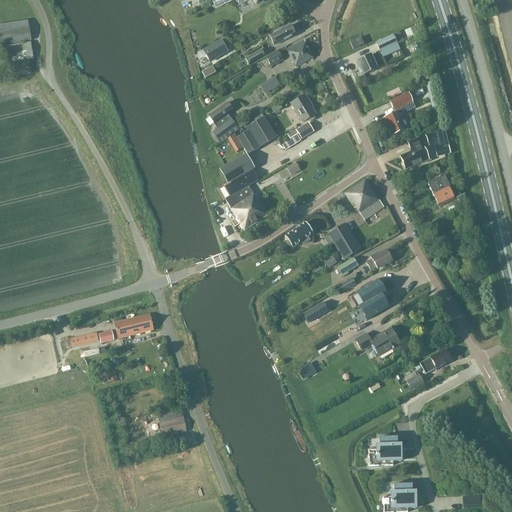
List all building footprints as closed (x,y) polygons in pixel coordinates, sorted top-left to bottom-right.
[(27,22),(0,26),(0,46),(31,42),(27,22)] [(274,45),(294,35),(289,26),(269,36),(274,45)] [(392,35),(374,43),(379,53),(397,44),(393,35),(392,35)] [(352,49),(362,44),(359,38),(349,42),(352,49)] [(294,68),(312,59),(303,41),(286,50),(285,47),(277,51),(279,56),(286,52),(294,68)] [(33,60),(30,43),(3,47),(7,77),(30,74),(28,61),(33,60)] [(222,43),(204,54),(209,63),(227,52),(222,43)] [(248,66),(265,57),(260,50),(244,59),(248,66)] [(277,51),(265,57),(270,68),(282,61),(279,56),(277,51)] [(370,56),(356,62),(362,75),(385,65),(382,58),(381,59),(378,53),(377,54),(370,57),(370,56)] [(275,77),(270,80),(276,88),(280,85),(275,77)] [(431,82),(425,84),(432,109),(438,107),(431,82)] [(408,93),(389,101),(393,111),(412,103),(408,93)] [(301,123),(314,115),(308,105),(309,104),(303,96),(290,104),(301,123)] [(217,141),(236,129),(227,117),(233,113),(227,104),(208,117),(216,129),(212,133),(217,141)] [(396,112),(383,118),(387,128),(386,129),(390,137),(391,136),(391,137),(394,139),(399,136),(399,133),(410,127),(405,116),(399,118),(396,112)] [(258,149),(276,139),(263,117),(245,127),(247,131),(258,149)] [(238,130),(245,125),(242,121),(235,126),(238,130)] [(289,139),(297,134),(301,140),(313,132),(308,124),(296,132),(295,130),(287,135),(289,139)] [(247,156),(258,149),(247,131),(236,138),(247,156)] [(426,153),(424,150),(423,148),(428,146),(424,136),(407,143),(411,151),(410,153),(400,157),(405,169),(420,163),(421,165),(430,161),(427,153),(426,153)] [(281,147),(284,152),(300,142),(296,137),(281,147)] [(448,146),(434,149),(436,157),(450,154),(448,146)] [(227,183),(251,168),(245,157),(220,171),(227,183)] [(295,163),(286,168),(290,176),(299,171),(295,163)] [(428,179),(439,174),(436,167),(425,172),(428,179)] [(252,173),(224,188),(229,197),(257,181),(252,173)] [(450,188),(445,178),(443,176),(430,183),(435,194),(432,195),(438,207),(453,199),(448,189),(450,188)] [(363,220),(382,207),(364,180),(343,194),(353,209),(354,209),(357,213),(358,212),(363,220)] [(250,217),(254,223),(265,216),(251,194),(247,188),(235,196),(238,201),(241,200),(243,203),(242,203),(245,207),(246,207),(251,214),(250,214),(251,216),(250,217)] [(242,231),(254,223),(250,217),(251,216),(250,214),(251,214),(246,207),(245,207),(242,203),(243,203),(241,200),(238,201),(235,196),(225,202),(229,208),(228,208),(242,231)] [(284,236),(287,241),(287,243),(289,246),(291,246),(292,249),(301,243),(302,245),(309,241),(308,238),(312,235),(304,223),(284,236)] [(423,227),(426,233),(433,229),(431,223),(423,227)] [(342,260),(359,250),(343,224),(326,234),(342,260)] [(375,269),(390,261),(384,251),(377,255),(376,253),(369,258),(370,259),(364,262),(369,270),(374,267),(375,269)] [(328,270),(336,264),(331,257),(323,262),(328,270)] [(345,271),(356,266),(352,260),(341,266),(342,266),(337,269),(341,277),(347,274),(345,271)] [(354,286),(350,279),(340,285),(339,285),(334,288),(338,295),(343,292),(354,286)] [(377,280),(355,293),(357,293),(364,305),(379,296),(380,296),(384,293),(377,281),(378,280),(377,280)] [(364,305),(359,307),(366,320),(365,320),(366,321),(388,308),(388,307),(387,308),(380,296),(379,296),(364,305)] [(323,302),(302,315),(307,323),(328,311),(323,302)] [(153,330),(149,315),(115,322),(118,338),(153,330)] [(393,352),(400,348),(389,329),(368,341),(364,335),(353,341),(359,352),(370,345),(377,357),(391,349),(393,352)] [(100,342),(112,339),(111,331),(99,334),(100,342)] [(70,338),(71,344),(98,338),(96,332),(70,338)] [(334,334),(314,346),(319,355),(340,343),(334,334)] [(452,360),(448,353),(446,355),(443,351),(418,365),(425,376),(452,360)] [(309,364),(297,371),(302,380),(314,373),(309,364)] [(410,391),(423,384),(418,376),(406,383),(410,391)] [(161,438),(186,431),(180,409),(156,415),(161,438)] [(368,451),(368,467),(392,466),(392,462),(400,462),(399,446),(395,446),(395,438),(379,438),(379,446),(375,446),(376,450),(368,451)] [(415,509),(414,493),(410,493),(410,485),(394,485),(394,493),(390,494),(390,498),(382,498),(382,511),(406,511),(407,509),(415,509)]
